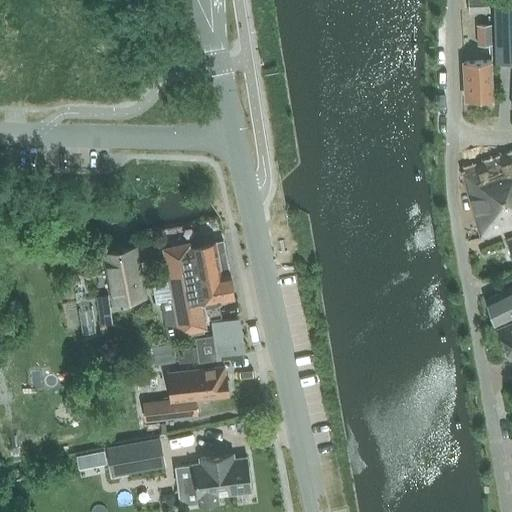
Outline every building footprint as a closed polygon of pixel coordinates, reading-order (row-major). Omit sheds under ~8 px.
[(468,0),(469,14),(490,13),(489,0),(468,0)] [(496,63),(511,62),(511,2),(494,3),(496,63)] [(478,44),(491,44),(490,25),(477,25),(478,44)] [(466,100),(493,98),(491,60),(464,62),(466,100)] [(481,236),(511,225),(511,155),(462,171),(481,236)] [(164,249),(173,299),(161,301),(167,337),(206,329),(204,319),(220,316),(218,302),(233,299),(222,240),(190,247),(190,243),(164,249)] [(105,254),(114,302),(144,296),(135,248),(105,254)] [(497,326),(511,318),(511,286),(487,299),(497,326)] [(112,325),(108,295),(96,297),(100,326),(112,325)] [(176,349),(178,364),(241,354),(235,318),(212,322),(214,334),(211,337),(196,339),(197,346),(176,349)] [(511,358),(511,322),(498,329),(510,359),(511,358)] [(227,393),(230,388),(230,382),(226,380),(226,376),(223,376),(222,368),(207,370),(207,369),(167,374),(169,389),(181,388),(182,400),(144,405),(146,421),(196,414),(194,398),(227,394),(227,393)] [(159,438),(108,448),(113,473),(164,464),(159,438)] [(104,451),(92,453),(94,465),(107,463),(104,451)] [(249,488),(251,482),(247,472),(245,459),(233,460),(232,455),(199,459),(199,465),(174,468),(179,506),(196,503),(200,505),(218,503),(217,496),(250,492),(249,488)]
